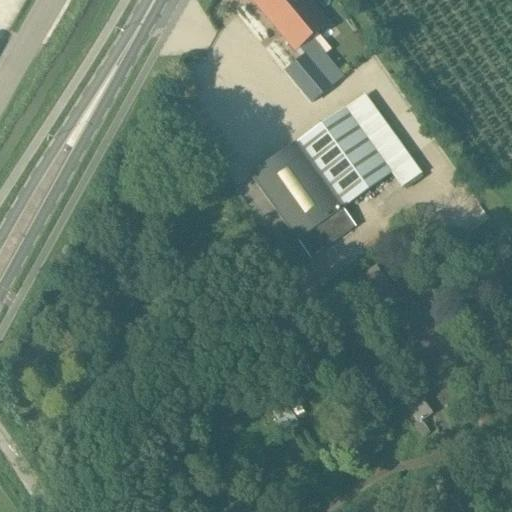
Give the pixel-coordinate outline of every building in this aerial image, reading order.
[(304,0),(251,0),(302,61),(288,72),(313,103),(332,88),(300,48),(326,26),(304,0)] [(344,109),(249,176),(296,243),(298,242),(311,260),(356,228),(342,209),(390,175),(344,109)] [(375,265),(349,284),(375,320),(401,301),(375,265)] [(422,439),(429,434),(422,423),(432,415),(409,381),(394,391),(414,420),(411,422),(422,439)] [(459,471),(449,478),(456,489),(466,482),(459,471)]
